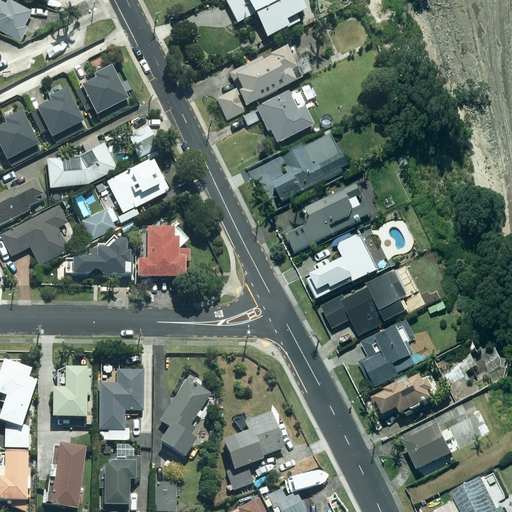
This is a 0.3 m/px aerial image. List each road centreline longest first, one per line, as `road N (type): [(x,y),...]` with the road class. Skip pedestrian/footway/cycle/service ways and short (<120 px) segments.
road 1 (secondary): [(123,0),(268,289)]
road 2 (secondary): [(282,321),(381,511)]
road 3 (residential): [(155,324),(0,321)]
road 4 (residential): [(282,321),(259,330),(155,324)]
